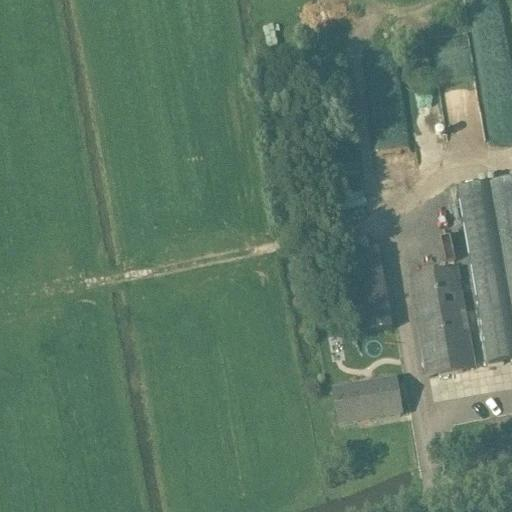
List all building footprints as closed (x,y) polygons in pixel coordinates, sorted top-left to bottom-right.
[(489,0),(485,0),(465,5),(479,64),(504,58),(489,0)] [(405,161),(385,164),(386,175),(407,172),(405,161)] [(457,195),(488,369),(511,365),(511,188),(506,190),(505,187),(457,195)] [(387,331),(375,252),(344,256),(356,336),(387,331)] [(457,272),(409,280),(426,380),(474,372),(457,272)] [(401,418),(395,382),(333,392),(339,429),(401,418)]
